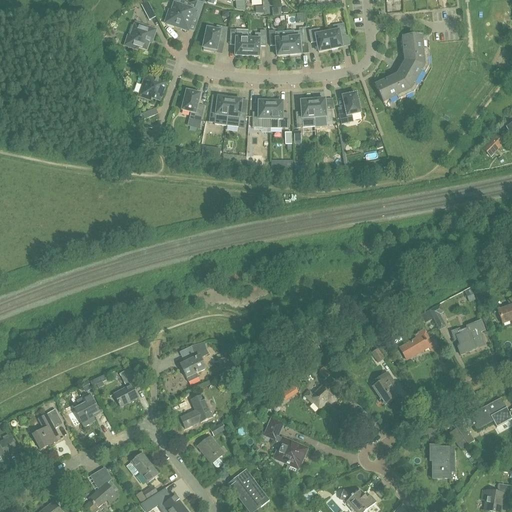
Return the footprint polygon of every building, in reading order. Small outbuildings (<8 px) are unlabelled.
[(165,24),(188,31),(192,18),(198,20),(203,4),(197,2),(190,4),(178,0),(177,0),(176,3),(175,2),(174,4),(171,12),(169,11),(165,24)] [(236,9),(245,9),(244,1),(244,0),(232,0),(233,2),(236,1),(236,9)] [(141,6),(149,21),(155,17),(147,2),(143,5),(141,6)] [(138,48),(146,50),(149,39),(152,40),(155,31),(135,24),(130,37),(128,37),(124,46),(137,50),(138,48)] [(327,33),(330,51),(350,47),(347,36),(346,37),(343,24),(332,27),(333,32),(327,33)] [(203,51),(210,53),(211,51),(216,52),(218,43),(224,44),(227,29),(216,26),(215,31),(206,29),(202,49),(203,49),(203,51)] [(287,39),(288,56),(300,55),(300,44),(306,44),(304,28),(298,29),(298,32),(293,32),(294,38),(287,39)] [(316,43),(318,53),(330,51),(327,33),(320,35),(319,29),(308,31),(310,44),(316,43)] [(247,40),(248,40),(248,31),(236,30),(236,31),(230,31),(229,46),(235,46),(234,57),(246,57),(247,40)] [(254,40),(248,40),(247,40),(246,57),(259,58),(259,47),(265,47),(266,32),(260,31),(259,34),(254,34),(254,40)] [(276,46),(276,57),(288,56),(287,39),(275,40),(274,31),(268,32),(270,47),(276,46)] [(374,86),(383,104),(396,98),(398,101),(413,94),(428,67),(427,50),(423,51),(422,36),(402,38),(404,62),(396,75),(374,86)] [(150,98),(159,102),(166,84),(154,80),(155,77),(146,74),(138,97),(149,101),(150,98)] [(195,92),(187,90),(187,92),(186,92),(181,111),(190,113),(187,127),(199,130),(204,107),(197,105),(200,95),(194,94),(195,92)] [(337,109),(341,126),(353,123),(351,116),(360,114),(355,94),(354,92),(347,94),(347,96),(342,97),(344,108),(337,109)] [(215,126),(226,127),(229,98),(221,97),(221,99),(217,98),(216,109),(210,108),(208,123),(214,124),(215,124),(215,126)] [(226,127),(238,128),(239,124),(244,125),(246,113),(240,112),(241,101),(237,101),(238,99),(229,98),(226,127)] [(312,99),(314,119),(320,118),(321,124),(326,124),(326,127),(332,126),(331,111),(325,111),(324,100),(320,100),(320,98),(312,99)] [(314,119),(312,99),(304,100),(304,102),(300,102),(301,113),(295,113),(296,129),(314,128),(314,119)] [(263,129),(270,129),(270,101),(262,100),(262,103),(258,102),(258,113),(252,113),(252,128),(263,128),(263,129)] [(270,129),(288,129),(288,114),(282,114),(282,103),(278,103),(278,101),(270,101),(270,129)] [(140,115),(142,121),(157,115),(155,109),(140,115)] [(504,143),(495,135),(482,149),(490,157),(504,143)] [(223,155),(222,160),(222,161),(233,162),(245,164),(246,157),(223,155)] [(470,290),(464,293),(469,303),(475,300),(470,290)] [(497,311),(502,325),(511,321),(511,300),(508,302),(510,306),(497,311)] [(433,319),(439,331),(446,327),(440,315),(444,313),(440,305),(429,311),(428,312),(432,320),(433,319)] [(425,324),(432,320),(428,312),(418,317),(421,323),(424,322),(425,324)] [(457,347),(460,356),(475,350),(483,347),(478,334),(485,331),(482,321),(466,326),(468,333),(461,336),(458,330),(451,332),(455,340),(457,339),(460,346),(457,347)] [(399,349),(406,360),(418,353),(418,355),(429,348),(431,352),(438,348),(432,337),(429,339),(424,330),(414,336),(416,339),(399,349)] [(389,341),(392,346),(402,341),(399,335),(389,341)] [(193,353),(196,359),(180,366),(188,383),(198,378),(197,374),(206,370),(200,359),(208,355),(206,351),(204,344),(192,347),(193,353)] [(371,354),(378,364),(385,359),(378,349),(371,354)] [(393,355),(397,361),(402,358),(398,352),(393,355)] [(237,367),(236,358),(221,360),(222,369),(237,367)] [(318,373),(325,380),(331,375),(324,367),(318,373)] [(114,395),(120,408),(138,399),(133,388),(138,385),(130,369),(120,374),(127,388),(114,395)] [(373,389),(384,406),(387,404),(390,404),(392,402),(393,400),(395,399),(391,392),(397,388),(389,377),(386,373),(374,381),(377,386),(373,389)] [(312,404),(318,410),(327,402),(331,406),(339,398),(325,384),(312,396),(308,392),(303,397),(311,405),(312,404)] [(298,393),(293,385),(279,394),(284,402),(298,393)] [(74,411),(84,428),(95,422),(92,416),(99,412),(90,395),(82,399),(77,402),(80,408),(74,411)] [(180,418),(185,430),(200,423),(200,424),(212,418),(202,396),(190,401),(195,412),(180,418)] [(454,426),(458,431),(467,426),(469,429),(474,426),(476,430),(493,421),(497,427),(511,419),(509,414),(501,399),(469,417),(470,417),(464,420),(454,426)] [(32,436),(40,451),(60,441),(54,430),(63,425),(55,410),(50,413),(51,413),(38,420),(44,430),(32,436)] [(285,472),(296,476),(307,450),(282,439),(279,438),(284,424),(271,418),(263,437),(280,444),(274,459),(288,465),(285,472)] [(209,431),(213,437),(226,430),(222,423),(209,431)] [(511,426),(501,431),(504,437),(511,433),(511,426)] [(427,430),(429,440),(435,439),(433,428),(427,430)] [(457,446),(464,441),(456,429),(449,434),(457,446)] [(465,433),(461,436),(468,445),(474,441),(467,431),(465,433)] [(0,472),(10,467),(4,456),(16,450),(9,438),(0,443),(0,472)] [(212,464),(215,468),(217,469),(218,469),(221,466),(222,465),(222,463),(219,459),(224,455),(210,438),(197,447),(211,465),(212,464)] [(57,450),(62,461),(75,455),(69,444),(57,450)] [(432,463),(432,481),(442,481),(442,480),(448,480),(447,466),(450,466),(450,459),(454,459),(454,449),(437,449),(437,447),(430,447),(430,463),(432,463)] [(139,474),(147,484),(159,475),(142,454),(130,463),(131,464),(127,467),(133,476),(135,476),(139,474)] [(227,485),(247,511),(255,511),(269,502),(246,471),(227,485)] [(85,507),(88,511),(96,511),(98,511),(97,509),(107,501),(110,505),(119,497),(107,484),(106,484),(112,480),(109,475),(103,479),(99,472),(90,477),(99,491),(89,500),(91,502),(85,507)] [(485,511),(487,511),(500,511),(502,498),(509,499),(511,487),(499,485),(498,493),(483,491),(481,500),(486,501),(485,511)] [(142,493),(147,500),(157,493),(153,486),(142,493)] [(141,504),(147,500),(142,493),(142,492),(136,496),(141,504)] [(345,502),(353,511),(366,511),(376,504),(369,496),(366,499),(359,492),(353,497),(351,494),(343,492),(340,500),(345,502)] [(163,506),(163,507),(166,511),(187,511),(175,497),(165,504),(163,506)] [(264,511),(266,511),(275,507),(273,502),(263,508),(264,511)] [(41,511),(74,511),(69,505),(61,511),(54,503),(41,511)]
